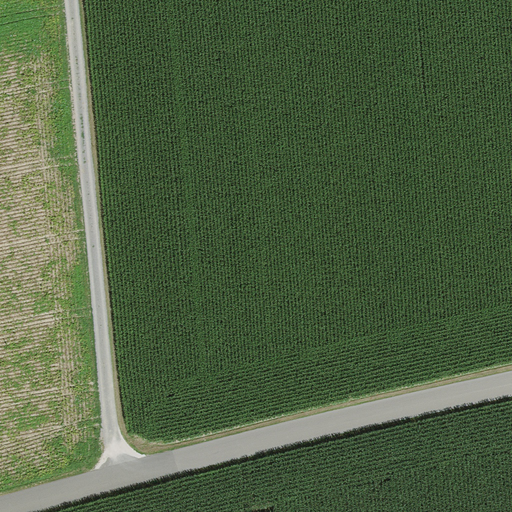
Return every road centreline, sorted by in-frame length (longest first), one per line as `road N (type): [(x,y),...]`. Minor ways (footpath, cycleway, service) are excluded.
road 1 (unclassified): [(0,505),(511,382)]
road 2 (track): [(68,0),(114,474)]
